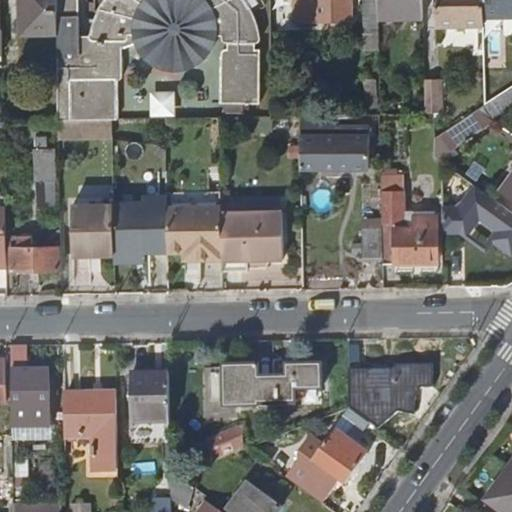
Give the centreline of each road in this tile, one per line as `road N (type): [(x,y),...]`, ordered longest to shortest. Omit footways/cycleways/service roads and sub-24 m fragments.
road 1 (residential): [(0,321),(511,311)]
road 2 (tertiary): [(401,511),(511,359)]
